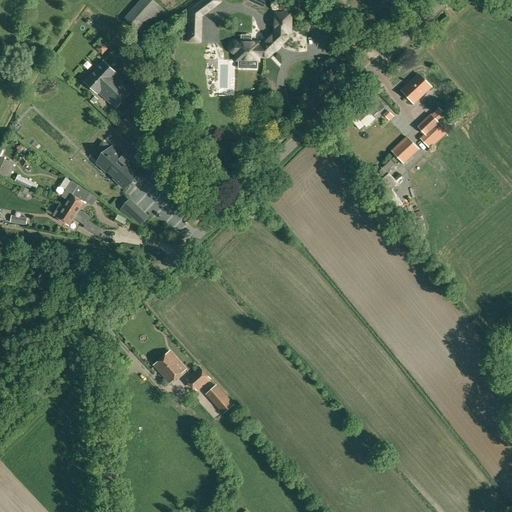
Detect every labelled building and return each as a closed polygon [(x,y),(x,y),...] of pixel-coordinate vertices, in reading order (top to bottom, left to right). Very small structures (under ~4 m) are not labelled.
[(165,11),(153,0),(148,0),(129,22),(144,35),(165,11)] [(201,16),(221,2),(219,0),(202,0),(189,10),(188,41),(200,42),(201,16)] [(280,46),(280,44),(287,38),(287,32),(290,32),(290,14),(275,13),(275,33),(263,44),(259,44),(259,42),(256,42),(256,41),(252,41),(252,42),(235,42),(233,42),(231,44),(230,47),(230,50),(232,52),(235,53),(237,53),(237,60),(250,60),(250,61),(256,61),(256,60),(258,60),(258,56),(267,57),(274,51),(275,50),(277,49),(278,48),(279,47),(280,46)] [(117,73),(104,61),(84,81),(98,94),(99,93),(116,109),(133,90),(116,74),(117,73)] [(414,103),(431,87),(419,74),(402,90),(414,103)] [(94,104),(98,99),(91,93),(87,98),(94,104)] [(394,117),(387,111),(383,115),(389,121),(394,117)] [(140,144),(149,133),(129,115),(119,126),(140,144)] [(444,134),(439,129),(441,126),(438,123),(431,115),(418,126),(426,134),(421,139),(429,148),(444,134)] [(418,149),(407,137),(392,151),(403,163),(418,149)] [(133,178),(134,178),(133,177),(139,171),(128,162),(130,160),(129,160),(123,155),(124,155),(123,154),(122,156),(113,148),(98,164),(123,188),(129,182),(130,183),(130,182),(129,181),(133,178)] [(0,171),(4,174),(10,161),(0,155),(0,171)] [(401,163),(395,168),(402,175),(408,170),(401,163)] [(171,181),(159,169),(152,178),(164,189),(171,181)] [(35,191),(37,186),(17,176),(15,181),(35,191)] [(64,206),(89,221),(91,217),(79,209),(84,202),(81,200),(87,191),(71,181),(62,196),(68,200),(64,206)] [(139,208),(130,199),(122,208),(131,216),(140,224),(148,216),(139,208)] [(89,221),(64,206),(60,204),(53,215),(69,225),(74,218),(85,225),(84,227),(101,238),(105,231),(89,221)] [(126,222),(128,218),(117,212),(115,217),(116,217),(126,222)] [(11,215),(10,222),(26,224),(28,218),(11,215)] [(169,383),(185,369),(170,351),(154,365),(169,383)] [(210,379),(200,367),(187,379),(197,391),(210,379)]
